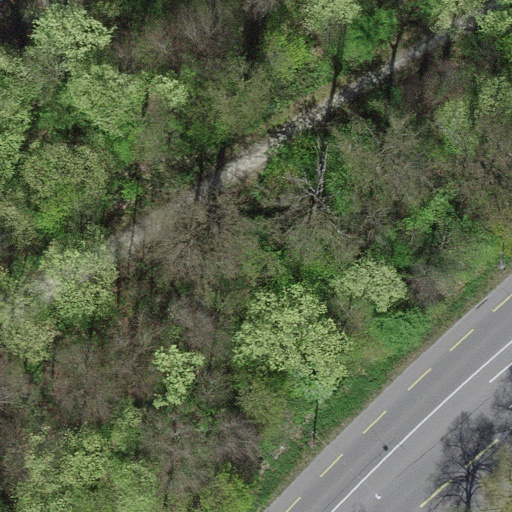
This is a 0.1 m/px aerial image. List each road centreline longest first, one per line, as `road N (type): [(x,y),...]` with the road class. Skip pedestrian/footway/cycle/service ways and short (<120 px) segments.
road 1 (track): [(496,0),(384,77),(306,110),(199,198),(0,304)]
road 2 (primary): [(344,511),(511,354)]
